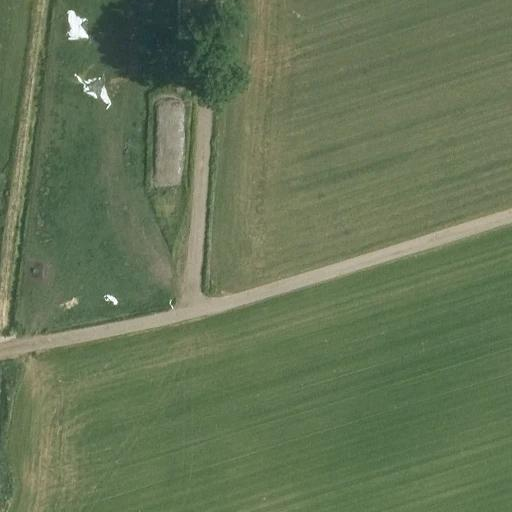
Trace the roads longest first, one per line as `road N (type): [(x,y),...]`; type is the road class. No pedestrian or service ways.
road 1 (track): [(0,356),(333,272),(511,216)]
road 2 (track): [(193,310),(214,44)]
